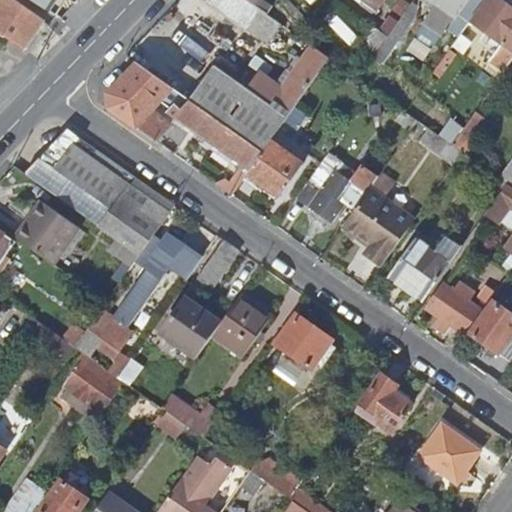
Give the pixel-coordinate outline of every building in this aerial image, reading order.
[(41,19),(11,0),(0,0),(0,32),(23,47),(41,19)] [(31,0),(46,9),(52,0),(31,0)] [(208,0),(246,25),(259,8),(251,2),(248,0),(208,0)] [(252,0),(251,2),(259,8),(264,11),(271,2),(268,0),(252,0)] [(375,7),(380,0),(360,0),(359,3),(370,11),(374,6),(375,7)] [(446,27),(458,35),(470,19),(482,0),(427,0),(430,1),(429,3),(434,7),(424,21),(442,33),(446,27)] [(489,60),(503,70),(511,57),(511,8),(503,2),(503,0),(482,0),(470,19),(489,33),(482,44),(494,52),(489,60)] [(415,7),(410,2),(388,34),(381,44),(373,55),(382,61),(410,21),(415,7)] [(268,40),(281,23),(264,11),(259,8),(246,25),(268,40)] [(364,32),(381,44),(388,34),(372,22),(364,32)] [(211,64),(186,96),(190,99),(262,150),(268,141),(328,56),(311,45),(282,89),(258,72),(246,88),(211,64)] [(106,92),(108,107),(153,139),(169,122),(157,112),(161,108),(165,110),(172,102),(163,95),(171,86),(136,61),(106,92)] [(217,181),(215,184),(230,194),(242,178),(262,150),(190,99),(172,119),(175,121),(158,143),(171,152),(186,131),(194,136),(198,132),(207,139),(205,143),(213,149),(216,145),(226,152),(223,157),(239,169),(228,182),(223,179),(219,180),(217,181)] [(394,119),(409,130),(416,119),(404,111),(401,108),(394,119)] [(485,121),(473,112),(465,124),(477,133),(485,121)] [(463,152),(477,133),(465,124),(451,144),(460,151),(463,152)] [(302,164),(268,141),(262,150),(242,178),(260,190),(264,186),(279,196),(302,164)] [(57,171),(111,209),(128,184),(74,146),(57,171)] [(341,161),(328,152),(307,182),(320,191),(309,206),(317,212),(313,217),(323,223),(326,219),(330,221),(343,202),(353,210),(376,178),(359,167),(348,182),(334,172),(341,161)] [(511,181),(511,155),(497,177),(504,182),(509,185),(511,181)] [(473,174),(498,191),(504,182),(497,177),(479,164),(473,174)] [(343,225),(387,256),(414,218),(380,195),(390,181),(379,173),(376,178),(353,210),(343,225)] [(296,197),(309,206),(320,191),(307,182),(296,197)] [(111,209),(99,226),(138,255),(152,234),(168,212),(128,184),(111,209)] [(497,198),(494,196),(473,228),(485,237),(493,225),(496,221),(511,231),(511,238),(511,239),(494,264),(507,274),(510,269),(511,266),(511,191),(504,186),(497,198)] [(43,201),(17,238),(55,265),(81,229),(43,201)] [(181,211),(161,241),(152,234),(138,255),(147,261),(143,267),(147,269),(123,302),(138,312),(174,262),(197,278),(223,240),(189,216),(181,211)] [(493,225),(511,239),(511,238),(511,231),(496,221),(493,225)] [(0,230),(0,263),(15,241),(0,230)] [(387,276),(418,297),(423,299),(448,263),(413,239),(387,276)] [(197,278),(212,289),(239,251),(233,247),(223,240),(197,278)] [(423,299),(418,297),(373,276),(364,289),(365,290),(408,321),(423,300),(423,299)] [(441,282),(429,302),(425,307),(437,317),(432,324),(444,333),(438,342),(449,350),(471,321),(483,305),(478,302),(474,306),(441,282)] [(220,324),(212,335),(243,356),(273,314),(241,293),(220,324)] [(220,324),(185,299),(163,330),(198,355),(212,335),(220,324)] [(511,363),(511,362),(511,315),(491,300),(475,323),(469,333),(511,363)] [(87,335),(114,355),(132,331),(104,311),(87,335)] [(332,341),(295,315),(275,343),(311,369),(332,341)] [(39,321),(33,330),(60,349),(66,340),(64,338),(39,321)] [(75,324),(64,338),(66,340),(75,346),(85,332),(75,324)] [(84,360),(66,386),(91,403),(80,419),(92,428),(125,381),(82,351),(78,356),(84,360)] [(120,376),(132,384),(145,365),(133,357),(120,376)] [(382,374),(361,404),(380,417),(377,423),(392,433),(412,403),(392,388),(395,384),(382,374)] [(185,424),(205,438),(222,413),(209,403),(199,417),(169,396),(161,407),(164,409),(167,411),(185,424)] [(28,409),(5,443),(13,449),(38,415),(28,409)] [(167,411),(158,423),(177,437),(185,424),(167,411)] [(420,457),(458,483),(482,449),(443,423),(420,457)] [(231,468),(218,459),(212,466),(197,455),(197,456),(182,476),(157,511),(214,511),(205,505),(231,468)] [(252,471),(264,480),(290,498),(296,489),(258,461),(251,471),(252,471)] [(252,471),(223,511),(253,511),(246,506),(264,480),(252,471)] [(61,481),(40,509),(39,511),(41,511),(78,511),(88,499),(61,481)] [(23,483),(2,511),(31,511),(36,506),(43,496),(23,483)] [(292,500),(309,511),(329,511),(296,489),(290,498),(292,500)] [(139,511),(110,491),(95,511),(139,511)] [(414,511),(398,501),(390,511),(414,511)]
